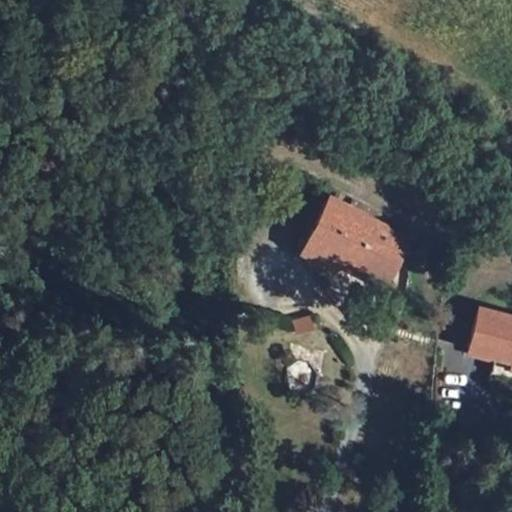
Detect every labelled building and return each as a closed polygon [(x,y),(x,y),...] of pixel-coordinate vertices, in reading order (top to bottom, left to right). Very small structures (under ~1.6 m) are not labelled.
[(407,238),(329,197),(300,253),(324,265),(328,258),(336,263),(351,270),(356,262),(373,271),(374,270),(381,255),(395,262),(407,238)] [(382,287),(395,262),(381,255),(374,270),(373,271),(356,262),(351,270),(382,287)] [(328,258),(324,265),(333,270),(336,263),(328,258)] [(511,317),(478,308),(466,350),(493,357),(507,360),(511,362),(510,367),(511,367),(511,317)] [(507,360),(493,357),(486,383),(500,386),(507,360)]
